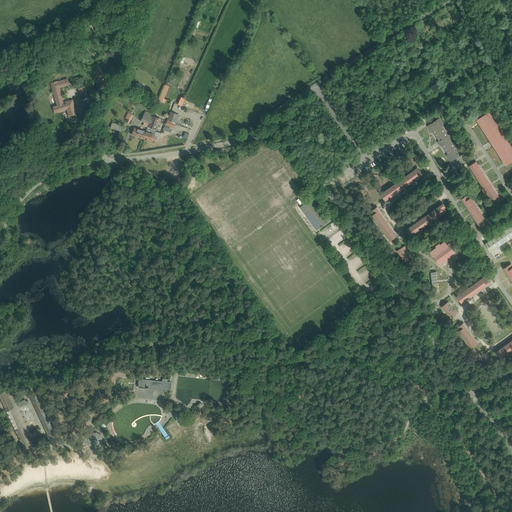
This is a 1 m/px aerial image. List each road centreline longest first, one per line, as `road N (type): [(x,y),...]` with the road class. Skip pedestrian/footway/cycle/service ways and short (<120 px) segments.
road 1 (unclassified): [(468,390),(290,143),(267,136)]
road 2 (unclassified): [(0,232),(34,185),(65,169),(267,136)]
road 3 (unclassified): [(267,136),(277,109),(449,0)]
